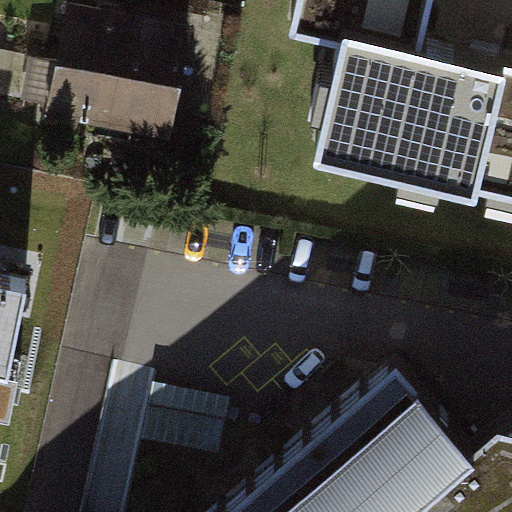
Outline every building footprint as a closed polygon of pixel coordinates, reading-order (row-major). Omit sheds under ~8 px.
[(339,14),(416,32),(422,0),(289,0),(286,19),(335,29),(339,14)] [(49,4),(27,115),(168,142),(189,31),(49,4)] [(511,190),(511,53),(416,32),(339,14),(335,29),(309,145),(511,190)] [(0,359),(10,362),(27,276),(0,270),(0,359)] [(511,511),(511,414),(490,410),(457,440),(383,356),(202,511),(511,511)] [(145,430),(225,446),(236,390),(156,374),(145,430)]
